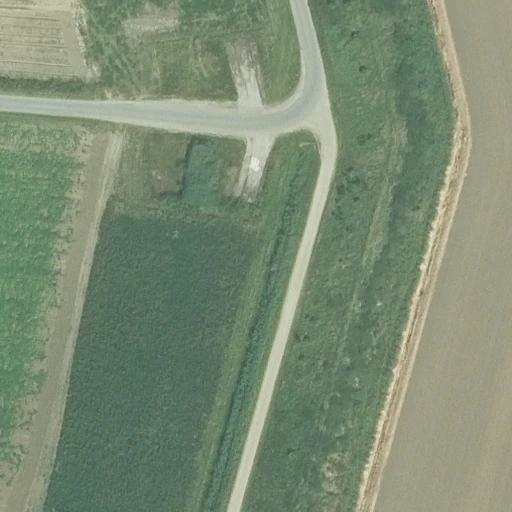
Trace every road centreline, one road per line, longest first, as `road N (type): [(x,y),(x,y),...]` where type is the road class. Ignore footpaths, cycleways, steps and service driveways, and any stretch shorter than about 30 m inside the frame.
road 1 (unclassified): [(232,511),(329,154),(325,125),(307,109)]
road 2 (tertiary): [(0,105),(268,124),(307,109)]
